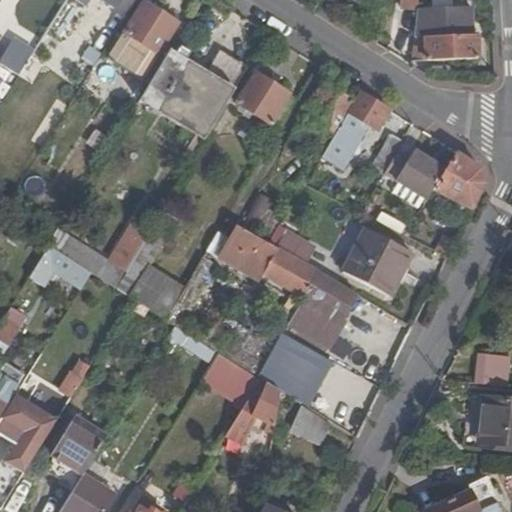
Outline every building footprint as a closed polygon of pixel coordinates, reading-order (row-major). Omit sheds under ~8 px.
[(175,19),(142,0),(138,0),(107,53),(142,74),(175,19)] [(401,0),(400,12),(417,13),(418,0),(401,0)] [(417,13),(411,63),(475,62),(475,38),(472,37),(471,10),(417,13)] [(0,31),(0,63),(22,71),(31,42),(0,31)] [(190,52),(173,42),(141,93),(207,134),(244,64),(219,49),(201,76),(182,64),(190,52)] [(255,75),(237,105),(277,129),(295,99),(255,75)] [(304,118),(333,136),(353,103),(324,85),(304,118)] [(368,123),(380,130),(390,113),(363,96),(325,156),(340,166),(368,123)] [(444,165),(413,147),(394,178),(425,197),(431,187),(444,165)] [(444,165),(431,187),(469,207),(482,181),(478,166),(454,151),(444,165)] [(251,217),(266,224),(274,207),(259,200),(251,217)] [(58,220),(41,209),(29,227),(46,238),(58,220)] [(176,220),(162,211),(153,227),(125,274),(116,289),(128,296),(148,265),(157,250),(166,237),(176,220)] [(125,274),(153,227),(136,217),(107,263),(125,274)] [(303,298),(317,274),(267,245),(236,228),(230,239),(219,259),(255,281),(260,274),(303,298)] [(400,266),(404,268),(411,254),(363,229),(341,272),(385,294),(400,266)] [(47,245),(89,272),(116,289),(125,274),(107,263),(57,230),(47,245)] [(230,239),(219,232),(207,252),(219,259),(230,239)] [(168,258),(177,244),(166,237),(157,250),(168,258)] [(128,296),(133,300),(166,321),(183,292),(185,289),(148,265),(128,296)] [(389,297),(404,268),(400,266),(385,294),(389,297)] [(343,320),(356,296),(317,274),(303,298),(293,316),(309,325),(304,334),(330,349),(347,323),(343,320)] [(194,299),(183,292),(166,321),(175,327),(184,311),(186,313),(194,299)] [(5,317),(0,325),(0,339),(10,346),(21,327),(5,317)] [(167,339),(210,366),(217,354),(209,348),(175,327),(167,339)] [(209,348),(217,354),(256,378),(263,365),(216,335),(209,348)] [(328,361),(280,335),(263,365),(256,378),(259,379),(279,390),(304,404),(328,361)] [(199,383),(241,409),(259,379),(256,378),(217,354),(210,366),(199,383)] [(56,390),(68,398),(89,366),(76,358),(56,390)] [(506,382),(507,362),(475,359),(473,380),(506,382)] [(24,374),(6,362),(0,371),(0,378),(15,388),(24,374)] [(0,412),(15,388),(0,378),(0,412)] [(267,427),(279,390),(259,379),(241,409),(224,436),(241,446),(254,420),(267,427)] [(23,476),(56,423),(16,398),(0,424),(0,437),(16,448),(5,465),(23,476)] [(511,403),(483,401),(479,447),(511,450),(511,403)] [(318,444),(328,423),(302,407),(291,430),(318,444)] [(80,479),(81,477),(104,440),(72,420),(48,458),(50,459),(80,479)] [(50,459),(41,472),(72,491),(80,479),(50,459)] [(470,485),(480,506),(497,498),(486,474),(469,482),(470,485)] [(72,491),(58,511),(102,511),(112,497),(81,477),(80,479),(72,491)] [(17,485),(0,511),(1,511),(17,511),(29,493),(17,485)] [(470,485),(425,508),(427,511),(473,511),(473,509),(480,506),(470,485)] [(150,511),(157,502),(143,494),(137,503),(149,511),(150,511)] [(503,511),(497,498),(480,506),(482,511),(503,511)] [(130,511),(149,511),(137,503),(130,511)]
